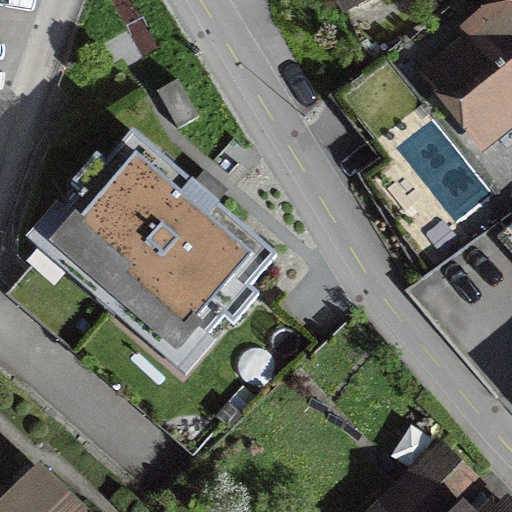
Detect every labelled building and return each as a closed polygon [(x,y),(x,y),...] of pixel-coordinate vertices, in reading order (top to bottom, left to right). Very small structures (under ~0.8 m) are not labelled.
[(511,0),(510,0),(473,31),(479,38),(434,75),(484,137),(511,114),(511,0)] [(178,128),(199,117),(178,79),(157,91),(178,128)] [(277,256),(133,131),(106,162),(97,154),(71,184),(81,192),(52,225),(83,252),(77,259),(109,287),(97,301),(114,316),(127,302),(159,330),(165,323),(196,349),(225,316),(234,324),(259,294),(250,287),(277,256)] [(445,511),(472,485),(441,454),(383,511),(445,511)] [(71,511),(38,480),(6,511),(71,511)]
